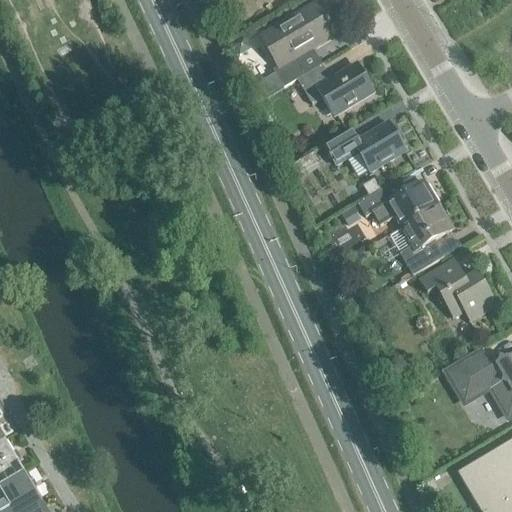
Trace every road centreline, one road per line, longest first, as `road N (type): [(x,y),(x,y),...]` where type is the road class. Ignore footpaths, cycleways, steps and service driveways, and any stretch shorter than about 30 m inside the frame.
road 1 (secondary): [(389,511),(157,0)]
road 2 (residential): [(474,123),(402,0)]
